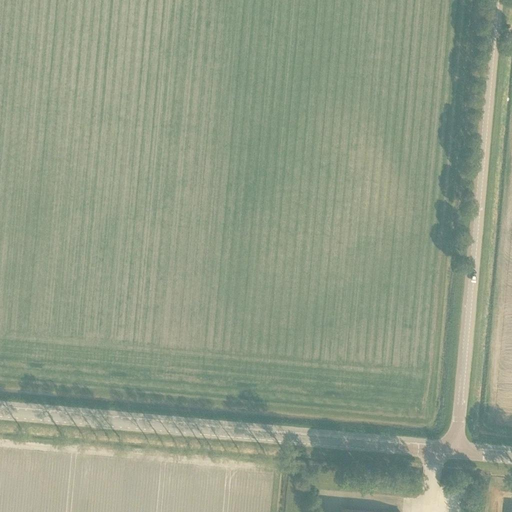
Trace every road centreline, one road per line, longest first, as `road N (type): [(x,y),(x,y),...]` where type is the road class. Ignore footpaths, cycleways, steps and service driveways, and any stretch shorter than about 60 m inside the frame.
road 1 (tertiary): [(451,453),(493,0)]
road 2 (tertiary): [(451,453),(0,409)]
